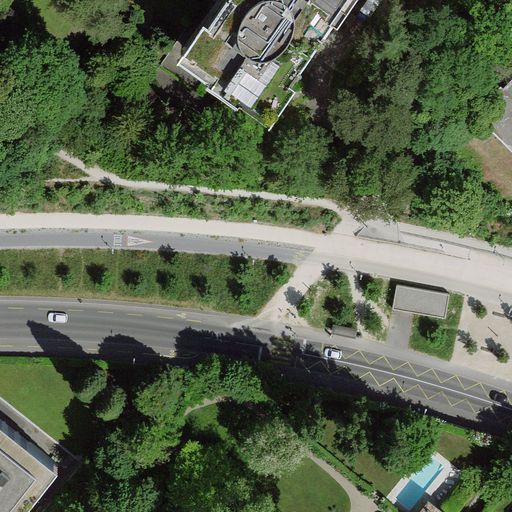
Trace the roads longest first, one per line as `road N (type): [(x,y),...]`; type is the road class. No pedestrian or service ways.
road 1 (tertiary): [(511,410),(282,346),(118,326),(0,322)]
road 2 (track): [(364,211),(511,56)]
